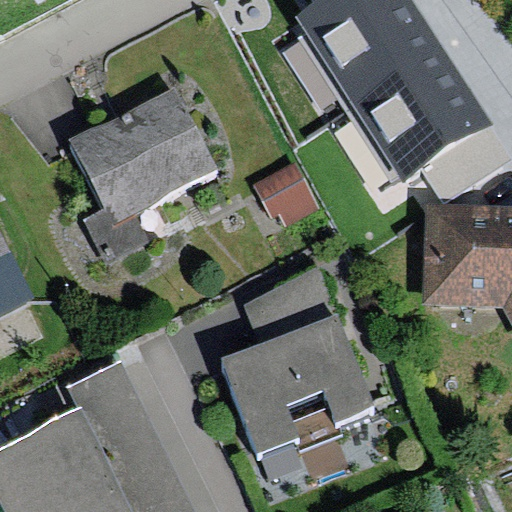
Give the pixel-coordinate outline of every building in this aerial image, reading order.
[(258,57),(284,104),(361,62),(335,15),(258,57)] [(170,107),(73,157),(108,226),(205,176),(170,107)] [(292,177),(255,196),(276,236),(312,217),(292,177)] [(511,220),(433,219),(431,303),(510,304),(511,308),(511,220)] [(266,355),(215,374),(252,470),(367,425),(313,286),(252,320),(266,355)] [(123,511),(90,437),(0,476),(0,495),(7,511),(123,511)]
